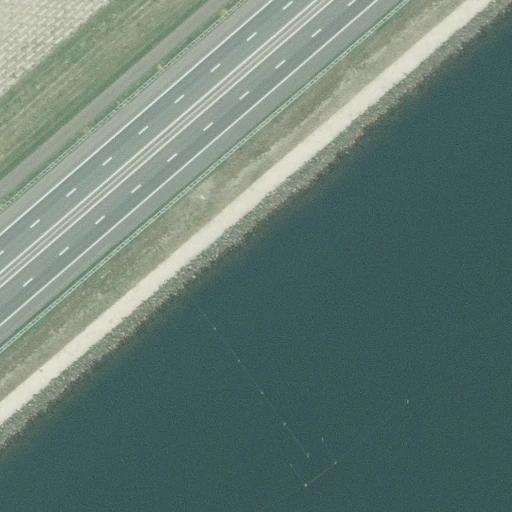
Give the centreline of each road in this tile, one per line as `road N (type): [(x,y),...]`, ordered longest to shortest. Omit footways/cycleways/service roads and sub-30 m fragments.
road 1 (motorway): [(0,307),(356,0)]
road 2 (motorway): [(295,0),(0,254)]
